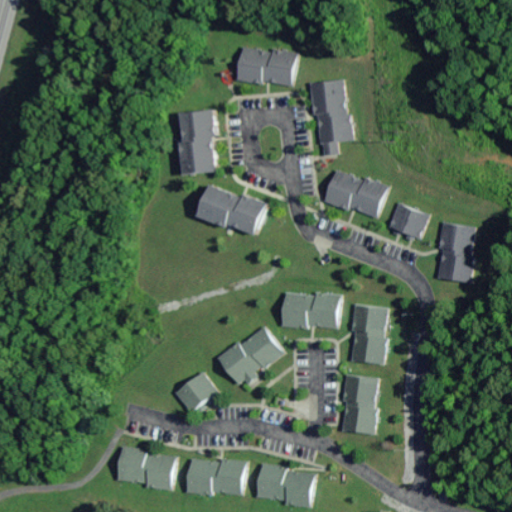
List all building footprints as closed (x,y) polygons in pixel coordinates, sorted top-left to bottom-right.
[(251,45),(246,78),(303,85),(308,52),(251,45)] [(320,82),(330,155),(351,153),(350,140),(366,138),(360,77),(320,82)] [(189,112),(224,110),(227,172),(193,173),(189,112)] [(334,198),(346,168),(402,186),(391,216),(334,198)] [(206,211),(217,182),(280,204),(270,234),(206,211)] [(423,242),(432,216),(399,206),(391,232),(423,242)] [(446,226),(439,281),(474,286),(480,230),(446,226)] [(290,320),(293,289),(353,294),(350,326),(290,320)] [(362,357),(368,304),(401,308),(396,361),(362,357)] [(251,387),(296,352),(273,323),(225,357),(251,387)] [(193,416),(221,397),(206,375),(178,394),(193,416)] [(383,381),(349,378),(344,434),(378,438),(383,381)] [(180,489),(184,454),(128,444),(124,479),(180,489)] [(196,488),(200,457),(255,464),(252,495),(196,488)] [(267,496),(271,463),(328,472),(324,505),(267,496)]
